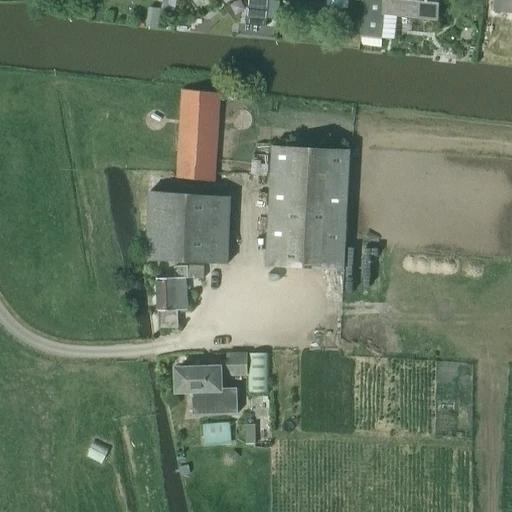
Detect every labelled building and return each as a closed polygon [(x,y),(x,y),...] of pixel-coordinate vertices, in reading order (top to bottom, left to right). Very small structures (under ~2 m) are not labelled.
[(248,0),(246,25),(266,27),(267,19),(277,20),(279,2),(269,1),(268,0),(248,0)] [(363,0),(359,37),(358,45),(379,48),(383,16),(435,22),(437,0),(363,0)] [(511,0),(493,0),(493,8),(499,9),(498,13),(511,14),(511,0)] [(175,23),(175,30),(186,32),(187,25),(175,23)] [(175,180),(214,182),(220,93),(181,91),(175,180)] [(342,272),(349,150),(272,146),(265,267),(342,272)] [(145,261),(226,265),(230,197),(150,192),(145,261)] [(186,278),(174,278),(155,279),(158,330),(177,329),(176,312),(186,311),(184,279),(202,280),(203,268),(187,267),(186,278)] [(186,278),(187,267),(174,267),(174,278),(186,278)] [(226,354),(227,377),(247,377),(247,354),(226,354)] [(192,415),(238,414),(237,388),(219,389),(219,368),(175,369),(176,392),(193,391),(193,397),(192,397),(192,415)] [(202,425),(204,447),(232,445),(229,424),(202,425)] [(234,450),(228,455),(234,462),(239,457),(234,450)] [(188,466),(179,468),(180,475),(190,473),(188,466)]
